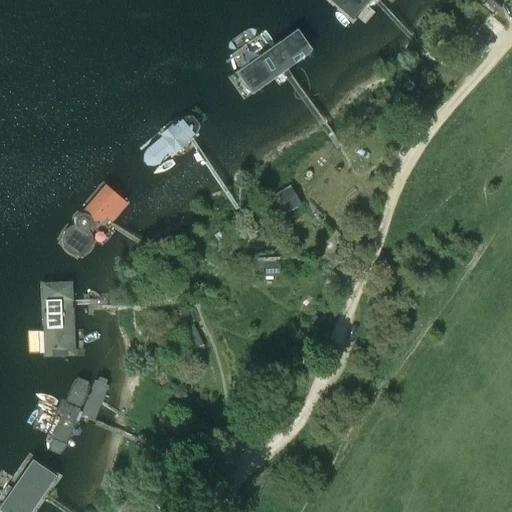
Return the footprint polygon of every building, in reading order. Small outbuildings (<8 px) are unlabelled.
[(359,0),(347,19),(360,27),(377,0),(359,0)] [(489,0),(486,0),(482,5),(495,15),(500,9),(489,0)] [(293,31),(231,77),(250,102),(313,56),(293,31)] [(469,48),(459,59),(468,67),(484,49),(476,41),(469,48)] [(172,203),(220,155),(204,139),(156,187),(161,198),(172,203)] [(91,257),(129,211),(102,188),(58,242),(58,250),(62,257),(67,260),(75,261),(83,261),(91,257)] [(283,214),(299,205),(290,189),(274,197),(283,214)] [(277,274),(275,261),(251,264),(253,278),(277,274)] [(83,360),(78,284),(42,286),(47,362),(83,360)] [(313,327),(321,331),(325,325),(317,320),(313,327)] [(305,349),(294,347),(292,361),(303,363),(305,349)] [(94,387),(76,379),(48,451),(66,458),(94,387)] [(209,446),(207,445),(192,434),(183,446),(200,458),(209,446)] [(44,464),(18,511),(41,511),(62,473),(44,464)]
